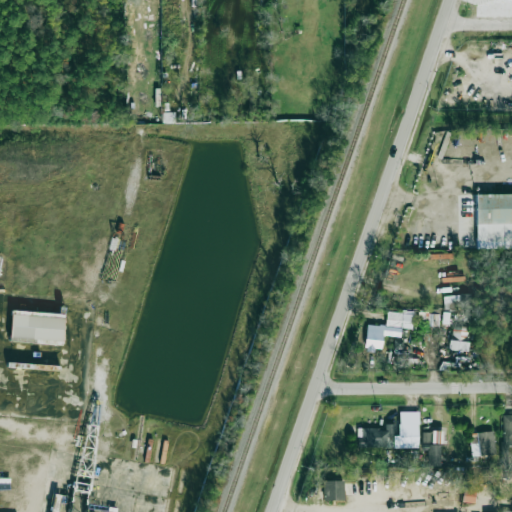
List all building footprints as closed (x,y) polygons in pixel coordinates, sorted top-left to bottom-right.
[(476,249),(511,248),(511,193),(475,194),(476,249)] [(64,314),(11,311),(9,339),(62,342),(64,314)] [(366,324),(365,350),(381,351),(382,335),(400,336),(400,328),(412,329),(413,313),(386,311),(386,326),(366,324)] [(418,448),(418,412),(399,411),(399,436),(394,436),(394,447),(418,448)] [(511,414),(503,415),(504,447),(511,446),(511,414)] [(393,424),(385,424),(385,428),(357,429),(358,448),(394,447),(393,424)] [(495,452),(494,431),(470,432),(471,453),(495,452)] [(427,465),(440,466),(441,444),(428,444),(427,465)] [(344,500),(343,480),(322,481),(323,501),(344,500)]
